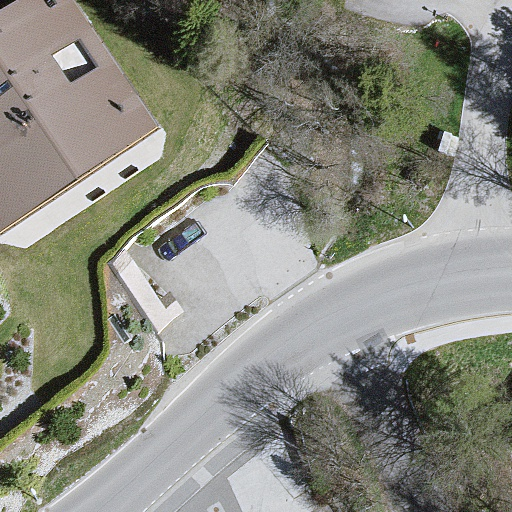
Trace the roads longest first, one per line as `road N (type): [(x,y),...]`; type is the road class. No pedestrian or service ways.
road 1 (secondary): [(336,314),(245,378),(98,511)]
road 2 (residential): [(442,511),(336,314)]
road 3 (secondary): [(511,270),(403,285),(336,314)]
